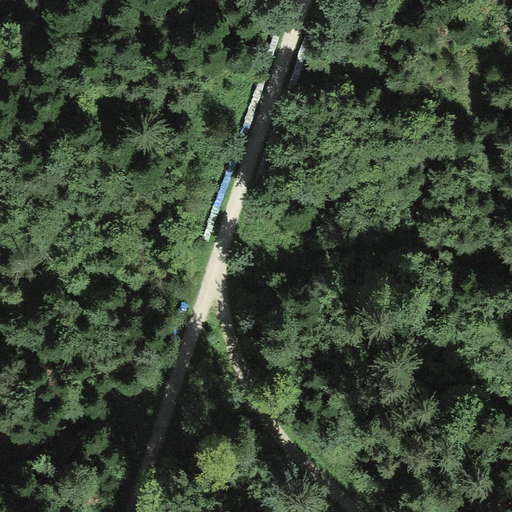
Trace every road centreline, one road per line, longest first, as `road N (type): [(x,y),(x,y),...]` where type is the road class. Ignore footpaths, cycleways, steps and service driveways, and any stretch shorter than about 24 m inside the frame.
road 1 (track): [(216,263),(243,382),(301,461),(359,511)]
road 2 (track): [(216,263),(300,0)]
road 3 (track): [(131,511),(216,263)]
